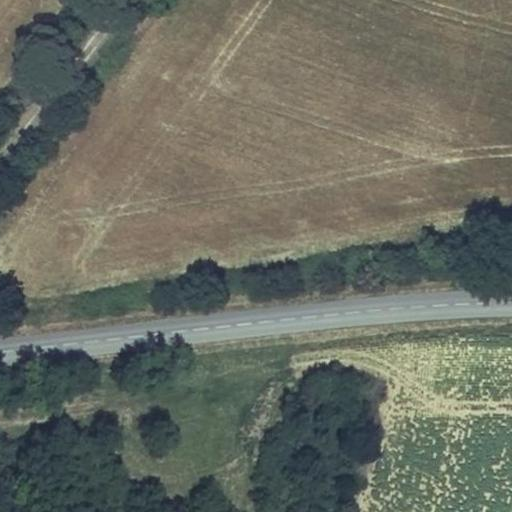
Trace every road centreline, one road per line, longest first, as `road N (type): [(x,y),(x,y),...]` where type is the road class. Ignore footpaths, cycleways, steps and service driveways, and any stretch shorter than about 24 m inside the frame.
road 1 (track): [(0,419),(312,364),(364,362),(415,404),(511,414)]
road 2 (tertiary): [(0,352),(511,302)]
road 3 (track): [(0,167),(122,0)]
